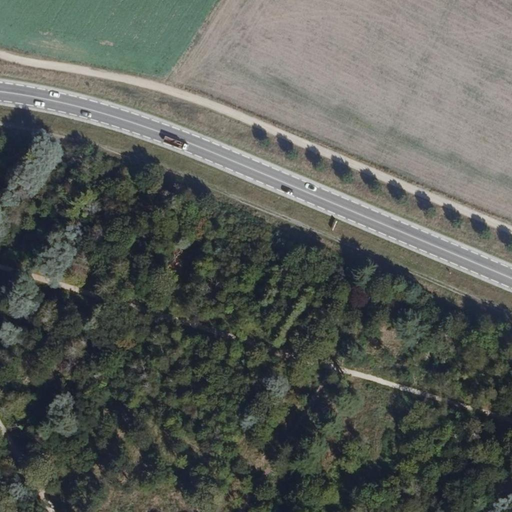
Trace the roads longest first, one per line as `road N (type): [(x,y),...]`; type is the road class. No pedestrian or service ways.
road 1 (primary): [(511,277),(208,149),(71,103),(0,91)]
road 2 (track): [(511,228),(182,95),(0,53)]
